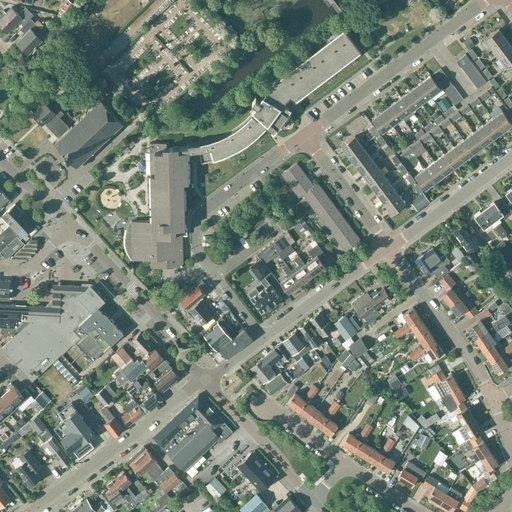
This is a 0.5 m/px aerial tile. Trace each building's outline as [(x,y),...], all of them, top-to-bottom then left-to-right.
[(70,0),(66,0),(58,14),(68,17),(76,4),(70,0)] [(24,25),(31,18),(34,15),(26,7),(19,14),(11,7),(0,18),(0,24),(8,33),(19,21),(24,25)] [(42,29),(31,18),(24,25),(20,29),(25,33),(17,42),(28,53),(43,39),(37,33),(42,29)] [(127,235),(126,239),(126,243),(127,248),(129,252),(130,254),(131,256),(132,258),(133,259),(152,259),(152,267),(161,267),(171,267),(178,266),(183,266),(183,228),(186,228),(185,208),(185,183),(189,182),(188,152),(200,151),(202,161),(203,161),(203,160),(215,158),(226,154),(228,153),(238,149),(248,142),(258,134),(266,126),(271,131),(272,130),(275,126),(278,128),(289,113),(286,112),(289,106),(284,103),(287,99),(288,99),(290,96),(294,98),(296,100),(297,100),(295,97),(348,57),(350,59),(360,51),(361,51),(362,50),(347,31),(345,28),(267,87),(271,89),(268,94),(266,92),(260,100),(256,97),(252,102),(257,105),(251,112),(253,114),(246,121),(238,128),(229,133),(228,134),(219,138),(210,141),(200,143),(188,144),(188,146),(169,147),(169,143),(150,143),(150,152),(151,175),(152,208),(152,220),(139,221),(137,221),(132,221),(133,221),(134,221),(134,230),(129,230),(128,230),(127,235)] [(486,39),(493,49),(507,39),(500,29),(486,39)] [(468,38),(462,43),(467,49),(473,44),(468,38)] [(493,49),(500,58),(511,49),(511,45),(507,39),(493,49)] [(472,48),(468,51),(474,59),(478,56),(472,48)] [(511,49),(500,58),(508,68),(511,64),(511,49)] [(461,67),(462,66),(470,60),(466,54),(457,61),(461,67)] [(479,58),(475,61),(481,69),(485,66),(479,58)] [(473,64),(470,60),(462,66),(465,70),(473,64)] [(477,69),(473,64),(465,70),(468,75),(477,69)] [(444,73),(441,68),(432,75),(435,79),(444,73)] [(487,68),(483,71),(488,78),(492,75),(487,68)] [(480,73),(477,69),(468,75),(472,79),(480,73)] [(447,77),(444,73),(435,79),(438,84),(447,77)] [(483,78),(480,73),(472,79),(475,84),(483,78)] [(430,75),(421,82),(431,96),(436,92),(439,96),(445,92),(441,88),(440,89),(430,75)] [(450,81),(447,77),(438,84),(441,88),(450,81)] [(483,78),(475,84),(478,88),(486,82),(483,78)] [(494,78),(490,80),(495,88),(499,85),(494,78)] [(454,86),(450,81),(441,88),(445,92),(454,86)] [(421,82),(411,90),(421,103),(427,99),(430,103),(434,100),(431,96),(421,82)] [(457,90),(454,86),(445,92),(448,97),(457,90)] [(501,87),(497,90),(503,98),(506,95),(501,87)] [(412,111),(421,103),(411,90),(401,97),(412,111)] [(460,94),(457,90),(448,97),(451,101),(460,94)] [(487,90),(480,96),(482,99),(490,94),(487,90)] [(460,94),(451,101),(454,105),(463,98),(460,94)] [(85,157),(123,122),(118,118),(123,113),(111,101),(109,103),(103,96),(71,127),(56,140),(55,141),(78,165),(79,163),(81,165),(84,165),(87,163),(87,159),(85,157)] [(402,118),(412,111),(401,97),(392,104),(402,118)] [(444,97),(438,102),(444,111),(451,106),(444,97)] [(477,97),(470,103),(473,106),(480,101),(477,97)] [(45,128),(56,140),(71,127),(70,126),(68,129),(57,118),(61,114),(53,105),(54,107),(50,110),(44,103),(31,115),(44,128),(45,128)] [(392,104),(382,111),(392,125),(402,118),(392,104)] [(468,104),(460,110),(463,114),(471,108),(468,104)] [(451,107),(443,113),(446,117),(454,111),(451,107)] [(383,132),(392,125),(382,111),(373,118),(383,132)] [(458,111),(451,117),(453,121),(461,115),(458,111)] [(511,123),(502,111),(493,118),(503,132),(511,124),(511,123)] [(441,114),(434,120),(437,124),(444,118),(441,114)] [(449,118),(441,124),(444,128),(451,122),(449,118)] [(493,118),(483,125),(493,139),(503,132),(493,118)] [(432,122),(424,127),(427,131),(434,125),(432,122)] [(451,124),(445,129),(447,133),(454,128),(451,124)] [(374,125),(370,128),(375,136),(379,133),(374,125)] [(483,125),(473,132),(484,146),(493,139),(483,125)] [(439,126),(431,131),(434,135),(442,129),(439,126)] [(422,129),(414,134),(417,138),(425,133),(422,129)] [(473,132),(464,139),(474,153),(484,146),(473,132)] [(429,133),(422,139),(425,142),(432,137),(429,133)] [(381,135),(377,138),(383,146),(387,142),(381,135)] [(355,136),(342,146),(349,155),(362,145),(355,136)] [(406,140),(405,142),(407,146),(415,140),(412,136),(406,140)] [(464,160),(474,153),(464,139),(454,146),(464,160)] [(420,140),(412,146),(415,150),(422,144),(420,140)] [(403,143),(395,149),(398,153),(405,147),(403,143)] [(349,155),(356,165),(370,155),(362,145),(349,155)] [(388,145),(384,147),(390,155),(394,152),(388,145)] [(455,167),(464,160),(454,146),(444,154),(455,167)] [(402,153),(403,153),(405,157),(413,151),(410,147),(402,153)] [(395,154),(392,157),(397,165),(401,162),(395,154)] [(444,154),(435,161),(445,175),(455,167),(444,154)] [(370,155),(356,165),(363,175),(377,165),(370,155)] [(435,182),(445,175),(435,161),(425,168),(435,182)] [(297,162),(282,173),(291,185),(306,174),(297,162)] [(402,164),(399,167),(404,174),(408,171),(402,164)] [(377,165),(364,175),(371,184),(384,174),(377,165)] [(426,189),(435,182),(425,168),(415,175),(426,189)] [(410,173),(406,176),(411,184),(415,181),(410,173)] [(303,194),(314,185),(306,174),(291,185),(299,197),(303,194)] [(391,184),(384,175),(371,185),(378,194),(391,184)] [(303,194),(311,205),(326,193),(318,182),(314,185),(303,194)] [(417,183),(413,186),(419,194),(423,191),(417,183)] [(391,184),(378,194),(385,204),(398,194),(391,184)] [(0,210),(11,200),(2,190),(0,191),(0,210)] [(430,201),(423,192),(415,198),(422,206),(430,201)] [(320,217),(331,208),(335,205),(326,193),(311,205),(320,217)] [(398,194),(385,204),(392,214),(406,204),(398,194)] [(503,214),(499,208),(494,202),(484,209),(496,225),(499,223),(501,222),(498,217),(503,214)] [(0,257),(3,255),(7,259),(25,243),(20,238),(31,229),(30,228),(35,224),(21,210),(21,209),(20,208),(15,204),(10,208),(2,216),(0,217),(0,221),(6,229),(0,233),(0,257)] [(505,204),(500,208),(507,216),(508,216),(511,213),(505,204)] [(335,205),(331,208),(320,217),(329,228),(344,217),(335,205)] [(263,207),(258,211),(266,221),(271,218),(263,207)] [(496,225),(484,209),(475,216),(483,228),(490,223),(493,228),(493,227),(496,225)] [(266,221),(258,211),(243,223),(251,233),(266,221)] [(329,228),(337,239),(352,228),(344,217),(329,228)] [(309,227),(303,219),(296,225),(302,232),(309,227)] [(496,225),(493,227),(497,233),(503,229),(499,223),(496,225)] [(463,244),(469,251),(479,243),(473,236),(472,237),(463,225),(454,232),(463,244)] [(352,228),(337,239),(346,251),(361,240),(352,228)] [(503,229),(497,233),(501,238),(507,234),(503,229)] [(288,231),(284,234),(291,244),(295,241),(288,231)] [(284,234),(279,237),(286,247),(287,247),(291,244),(284,234)] [(279,237),(275,241),(282,251),(286,247),(279,237)] [(313,258),(305,264),(313,274),(314,274),(315,275),(319,272),(318,271),(325,265),(320,259),(326,255),(318,243),(315,239),(310,243),(313,247),(312,247),(308,250),(313,258)] [(30,240),(10,259),(23,259),(36,248),(36,240),(30,240)] [(275,241),(271,244),(278,254),(279,253),(282,251),(275,241)] [(271,244),(265,248),(273,258),(273,257),(278,254),(271,244)] [(282,251),(279,253),(283,258),(284,259),(292,253),(295,250),(294,249),(291,244),(287,247),(286,247),(282,251)] [(264,263),(265,263),(273,258),(265,248),(257,254),(262,259),(264,263)] [(418,256),(417,259),(416,260),(425,272),(429,269),(432,273),(434,272),(439,278),(448,271),(444,265),(450,261),(445,254),(440,258),(433,248),(426,253),(425,253),(424,254),(421,254),(418,256)] [(458,248),(453,251),(461,261),(466,258),(458,248)] [(279,253),(278,254),(273,257),(277,262),(283,258),(279,253)] [(301,267),(293,273),(301,283),(302,282),(303,284),(307,281),(306,279),(313,274),(305,264),(299,255),(295,258),(301,267)] [(475,255),(469,259),(477,269),(482,265),(475,255)] [(252,297),(251,297),(261,312),(268,307),(269,308),(274,304),(274,303),(281,298),(270,283),(265,277),(271,272),(265,263),(264,263),(262,259),(251,267),(260,280),(261,280),(265,287),(259,291),(256,288),(249,293),(252,297)] [(462,262),(456,267),(459,272),(466,267),(462,262)] [(287,277),(281,281),(289,292),(290,291),(291,292),(296,289),(294,288),(301,283),(293,273),(287,263),(282,267),(287,273),(285,275),(287,277)] [(448,273),(439,280),(447,290),(441,294),(446,300),(446,302),(448,304),(450,304),(450,305),(463,294),(457,287),(454,290),(451,286),(455,283),(448,273)] [(0,278),(0,298),(9,299),(10,279),(0,278)] [(0,303),(0,323),(1,324),(1,330),(6,335),(15,327),(18,332),(10,340),(2,347),(6,352),(11,357),(32,380),(52,362),(57,358),(75,341),(93,360),(110,345),(124,332),(105,312),(104,311),(103,312),(102,311),(98,306),(105,299),(91,284),(86,288),(78,288),(75,284),(69,284),(68,284),(46,305),(38,304),(16,304),(0,303)] [(187,307),(189,310),(196,304),(194,302),(205,292),(199,285),(181,300),(182,301),(179,305),(182,309),(187,307)] [(364,293),(363,294),(359,297),(364,303),(368,300),(375,309),(390,298),(392,300),(397,296),(390,286),(385,290),(383,288),(378,292),(376,290),(369,295),(367,292),(364,294),(364,293)] [(471,304),(463,294),(450,305),(458,315),(464,311),(470,318),(478,311),(472,303),(471,304)] [(379,315),(375,309),(368,300),(364,303),(359,297),(352,303),(359,313),(357,314),(360,318),(362,317),(367,324),(379,315)] [(196,304),(189,310),(205,328),(214,320),(213,318),(214,316),(200,300),(196,304)] [(228,309),(225,305),(219,309),(222,313),(228,309)] [(402,312),(398,315),(403,323),(404,322),(405,324),(407,327),(420,318),(413,307),(402,314),(402,312)] [(488,330),(486,327),(481,320),(491,313),(487,308),(477,315),(480,319),(467,327),(475,339),(488,330)] [(319,313),(310,319),(318,330),(324,338),(326,336),(325,334),(333,328),(329,322),(327,323),(319,313)] [(488,330),(475,339),(483,351),(496,342),(491,334),(509,321),(505,314),(486,327),(488,330)] [(345,315),(334,323),(341,333),(344,338),(349,334),(356,329),(348,319),(345,315)] [(219,351),(219,350),(226,358),(253,339),(244,329),(233,338),(221,324),(222,323),(221,322),(224,319),(222,316),(203,332),(219,351)] [(352,316),(348,319),(356,329),(360,327),(352,316)] [(428,329),(420,318),(407,327),(409,331),(410,332),(413,330),(418,336),(428,329)] [(307,321),(298,328),(313,348),(322,341),(307,321)] [(502,338),(511,331),(511,323),(511,322),(497,330),(502,338)] [(407,327),(405,324),(399,328),(404,334),(409,331),(407,327)] [(404,334),(399,328),(394,332),(398,338),(404,334)] [(435,340),(428,329),(418,336),(421,341),(418,344),(420,346),(422,349),(435,340)] [(296,330),(281,341),(282,341),(291,354),(296,362),(302,357),(301,355),(310,348),(306,343),(296,330)] [(141,332),(130,342),(132,345),(135,342),(140,347),(135,352),(140,357),(145,353),(153,346),(141,332)] [(341,333),(333,339),(338,345),(342,342),(346,340),(344,338),(341,333)] [(349,345),(356,356),(368,348),(360,337),(349,345)] [(443,352),(435,340),(422,349),(424,353),(425,354),(429,352),(433,359),(443,352)] [(282,341),(251,366),(263,381),(275,372),(277,374),(282,370),(278,365),(283,366),(283,360),(291,354),(282,341)] [(502,350),(496,342),(483,351),(491,362),(504,353),(505,355),(506,355),(511,350),(511,349),(511,348),(510,348),(508,346),(502,350)] [(424,353),(422,349),(420,346),(414,350),(419,357),(424,353)] [(124,371),(126,369),(135,362),(134,360),(123,347),(112,356),(122,367),(121,368),(121,367),(114,373),(117,377),(121,373),(124,371)] [(152,370),(157,366),(165,359),(154,347),(140,359),(138,357),(134,360),(135,362),(126,369),(133,376),(141,369),(142,370),(144,369),(146,371),(150,368),(152,370)] [(346,349),(337,358),(346,366),(354,357),(346,349)] [(419,357),(414,350),(408,354),(413,361),(419,357)] [(506,355),(505,355),(504,353),(491,362),(499,373),(509,366),(511,363),(511,359),(511,358),(508,360),(506,355)] [(365,367),(370,363),(362,354),(357,358),(365,367)] [(326,355),(321,359),(328,367),(333,363),(326,355)] [(163,374),(159,378),(152,370),(148,374),(163,392),(180,377),(165,359),(157,366),(161,370),(159,370),(163,374)] [(301,363),(300,364),(305,370),(309,367),(304,361),(301,363)] [(437,364),(428,369),(431,375),(440,369),(437,364)] [(301,367),(294,373),(297,377),(305,371),(301,367)] [(434,384),(428,388),(435,400),(441,396),(448,392),(459,385),(452,373),(446,377),(441,369),(440,369),(431,375),(436,383),(434,384)] [(280,373),(266,384),(273,393),(292,378),(287,371),(282,375),(280,373)] [(393,375),(388,379),(393,387),(398,383),(393,375)] [(164,399),(157,391),(156,392),(148,382),(144,385),(138,378),(127,386),(140,404),(141,403),(147,411),(164,399)] [(10,387),(5,392),(18,406),(22,410),(31,402),(35,399),(30,394),(24,388),(20,392),(13,384),(13,385),(11,382),(7,385),(10,387)] [(291,397),(287,402),(299,410),(306,401),(295,392),(299,387),(295,383),(287,393),(291,397)] [(116,394),(108,384),(95,394),(105,405),(106,405),(113,399),(112,398),(116,394)] [(314,385),(310,390),(315,394),(319,389),(314,385)] [(448,392),(441,396),(450,412),(454,410),(464,403),(462,400),(466,397),(459,385),(448,392)] [(87,386),(79,393),(86,400),(93,394),(87,386)] [(397,391),(396,392),(400,398),(406,394),(402,388),(397,391)] [(306,396),(308,398),(311,399),(315,394),(310,390),(306,396)] [(341,390),(336,395),(340,399),(345,393),(341,390)] [(43,391),(40,394),(35,399),(31,402),(39,411),(49,402),(51,400),(43,391)] [(0,402),(10,413),(18,406),(5,392),(0,396),(0,402)] [(176,435),(163,447),(184,470),(217,439),(220,442),(233,430),(199,394),(153,436),(162,445),(175,433),(176,435)] [(306,401),(299,410),(309,418),(317,409),(310,404),(313,401),(311,399),(308,398),(306,401)] [(133,399),(124,406),(128,412),(122,416),(129,425),(146,413),(139,404),(138,404),(133,399)] [(335,401),(331,406),(336,410),(340,405),(335,401)] [(0,418),(2,421),(10,413),(0,402),(0,418)] [(64,420),(54,428),(61,438),(71,451),(75,448),(82,443),(90,437),(95,433),(95,434),(96,433),(83,416),(82,416),(72,402),(58,412),(64,420)] [(447,414),(441,417),(444,421),(456,413),(464,425),(474,419),(467,407),(466,407),(464,403),(454,410),(450,412),(447,414)] [(110,410),(110,411),(106,405),(105,405),(101,409),(109,420),(105,424),(114,437),(125,429),(110,410)] [(331,406),(327,411),(330,413),(332,415),(336,410),(331,406)] [(317,409),(309,418),(320,426),(330,413),(327,411),(325,410),(323,413),(317,409)] [(330,419),(332,415),(330,413),(320,426),(331,435),(338,425),(330,419)] [(409,413),(405,420),(412,424),(416,416),(409,413)] [(72,459),(68,454),(47,427),(43,422),(38,415),(29,422),(39,433),(38,434),(44,442),(41,445),(44,449),(47,446),(62,466),(72,459)] [(365,421),(365,422),(369,424),(373,418),(369,415),(365,421)] [(392,415),(387,423),(391,426),(396,418),(392,415)] [(22,418),(18,421),(22,426),(26,422),(22,418)] [(458,429),(452,433),(459,444),(461,443),(462,445),(460,446),(461,449),(470,443),(480,437),(478,433),(482,430),(474,419),(464,425),(458,429)] [(17,422),(13,426),(17,430),(21,426),(17,422)] [(369,432),(373,427),(367,423),(364,429),(369,432)] [(369,432),(364,429),(360,435),(363,436),(365,438),(369,432)] [(21,436),(18,432),(5,442),(8,446),(21,436)] [(5,433),(0,436),(0,437),(4,441),(8,437),(5,433)] [(363,436),(360,435),(358,433),(355,437),(349,433),(342,443),(354,450),(363,436)] [(431,438),(421,433),(418,440),(417,441),(427,446),(431,438)] [(363,436),(354,450),(366,457),(372,447),(366,443),(368,440),(365,438),(363,436)] [(82,443),(75,448),(80,455),(95,443),(90,437),(82,443)] [(392,447),(395,441),(390,437),(386,443),(392,447)] [(470,443),(461,449),(464,453),(473,447),(475,450),(476,451),(472,454),(477,461),(481,458),(491,451),(483,440),(480,437),(470,443)] [(388,453),(392,447),(386,443),(382,449),(385,451),(388,453)] [(144,446),(128,461),(141,475),(146,470),(166,492),(181,479),(169,466),(164,471),(156,462),(157,460),(144,446)] [(366,457),(377,464),(383,454),(372,447),(366,457)] [(25,462),(17,467),(30,485),(33,483),(35,483),(37,483),(38,481),(38,479),(41,477),(33,466),(39,462),(29,449),(20,456),(25,462)] [(261,490),(272,479),(276,476),(252,451),(237,465),(242,470),(239,474),(244,479),(247,476),(261,490)] [(383,454),(377,464),(389,472),(395,461),(389,457),(390,454),(388,453),(385,451),(383,454)] [(453,451),(450,461),(461,465),(465,455),(453,451)] [(477,461),(474,463),(481,474),(483,472),(486,477),(495,471),(493,467),(498,463),(491,451),(481,458),(477,461)] [(404,468),(398,477),(412,486),(417,477),(422,480),(426,472),(415,465),(408,461),(404,468)] [(129,496),(129,495),(133,493),(128,487),(127,488),(125,486),(132,481),(123,470),(115,476),(129,496)] [(0,505),(1,507),(10,498),(0,486),(0,481),(3,479),(0,475),(0,505)] [(429,475),(423,485),(428,488),(424,493),(433,499),(432,502),(438,506),(447,493),(450,488),(438,481),(429,475)] [(115,476),(106,483),(112,490),(107,494),(113,502),(123,494),(126,498),(129,502),(128,502),(125,504),(130,509),(136,505),(132,500),(129,496),(115,476)] [(215,476),(205,486),(216,498),(227,488),(215,476)] [(484,478),(474,485),(478,492),(488,485),(484,478)] [(183,481),(178,486),(181,491),(187,486),(183,481)] [(447,493),(438,506),(445,510),(447,507),(452,510),(455,505),(464,510),(470,501),(476,491),(471,484),(464,497),(461,495),(462,493),(451,486),(450,488),(447,493)] [(267,511),(270,509),(266,505),(266,504),(267,503),(256,493),(240,508),(244,511),(267,511)] [(103,499),(100,502),(106,509),(108,507),(111,511),(116,507),(107,494),(102,498),(103,499)] [(133,499),(132,500),(136,505),(137,504),(136,503),(142,499),(139,495),(133,499)] [(299,511),(302,510),(289,497),(288,496),(279,505),(276,502),(272,506),(275,509),(275,508),(278,511),(299,511)] [(77,505),(77,506),(81,511),(102,511),(106,509),(100,502),(99,501),(93,506),(87,498),(82,502),(81,501),(77,504),(77,505)] [(208,509),(215,505),(212,500),(205,505),(208,509)]
